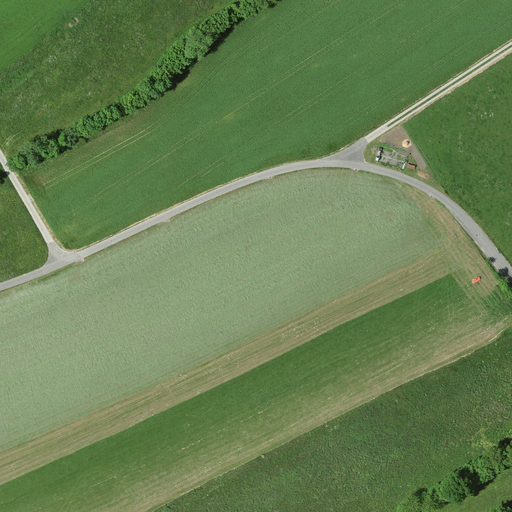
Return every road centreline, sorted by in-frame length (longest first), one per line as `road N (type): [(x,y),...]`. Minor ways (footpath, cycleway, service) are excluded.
road 1 (track): [(0,286),(259,176),(321,163),(365,166),(430,191),(458,211),(511,275)]
road 2 (track): [(511,45),(366,139),(343,163)]
road 3 (track): [(0,155),(62,263)]
